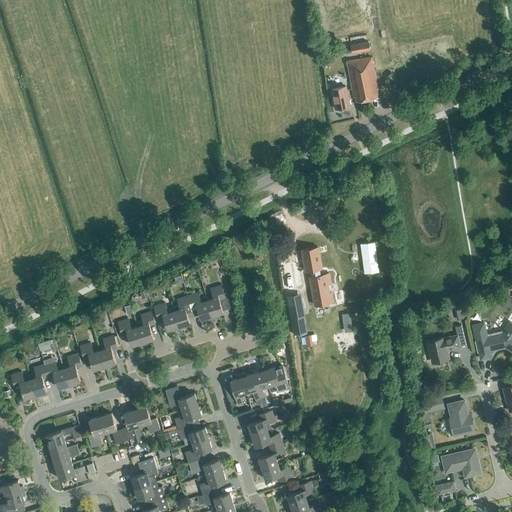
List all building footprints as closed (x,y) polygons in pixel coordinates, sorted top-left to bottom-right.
[(351,44),(352,53),(370,50),(368,41),(351,44)] [(380,97),(372,57),(347,61),(354,98),(356,97),(357,102),(380,97)] [(336,109),(350,106),(346,86),(332,89),(336,109)] [(378,271),(374,242),(361,244),(365,273),(378,271)] [(318,247),(302,250),(306,271),(311,271),(312,276),(310,277),(315,305),(322,304),(321,303),(328,302),(329,303),(333,302),(331,293),(329,293),(328,285),(331,284),(328,273),(321,275),(320,269),(322,269),(318,247)] [(207,300),(213,319),(217,318),(217,315),(223,312),(219,299),(225,297),(221,285),(210,289),(213,298),(207,300)] [(213,319),(207,300),(201,302),(198,293),(187,296),(193,316),(199,314),(201,320),(208,317),(209,320),(213,319)] [(188,317),(193,316),(187,296),(177,299),(180,309),(173,311),(179,330),(184,328),(183,325),(190,323),(188,317)] [(301,301),(289,303),(289,307),(295,335),(306,333),(303,316),(304,316),(302,305),(301,301)] [(179,330),(173,311),(168,312),(165,303),(154,306),(158,319),(163,317),(168,330),(174,328),(175,331),(179,330)] [(457,321),(464,319),(464,318),(465,318),(462,306),(459,307),(454,309),(457,321)] [(137,327),(143,345),(148,344),(147,341),(154,339),(149,325),(155,324),(151,311),(140,315),(144,325),(137,327)] [(143,345),(137,327),(131,328),(128,319),(118,322),(121,334),(127,332),(131,346),(138,344),(139,347),(143,345)] [(488,335),(485,321),(471,324),(475,341),(474,341),(477,353),(478,353),(480,360),(493,357),(491,350),(502,348),(503,346),(511,351),(511,323),(509,322),(502,333),(499,334),(498,332),(488,335)] [(466,345),(463,333),(461,325),(455,326),(457,335),(444,338),(443,337),(427,341),(432,361),(448,357),(446,350),(451,348),(451,350),(460,347),(460,346),(466,345)] [(99,350),(105,369),(110,367),(109,365),(116,363),(111,349),(117,347),(113,335),(103,339),(106,348),(99,350)] [(306,346),(314,345),(312,335),(305,336),(306,346)] [(105,369),(99,350),(93,352),(90,343),(80,346),(83,358),(89,356),(94,370),(100,368),(101,370),(105,369)] [(64,369),(70,387),(74,386),(73,383),(80,381),(76,368),(82,366),(78,354),(68,357),(71,367),(64,369)] [(70,387),(64,369),(58,371),(55,361),(44,364),(48,376),(54,375),(58,388),(65,386),(66,389),(70,387)] [(43,378),(48,376),(44,364),(34,368),(37,377),(31,379),(36,398),(41,396),(40,394),(47,391),(43,378)] [(267,366),(262,367),(268,386),(270,393),(276,391),(277,393),(291,388),(283,364),(275,367),(274,367),(268,369),(267,366)] [(262,388),(268,386),(262,367),(258,369),(259,371),(252,374),(260,399),(265,398),(262,388)] [(36,398),(31,379),(25,381),(22,371),(11,375),(15,387),(20,385),(25,398),(31,396),(32,399),(36,398)] [(260,399),(252,374),(246,376),(245,373),(240,374),(246,393),(253,391),(256,401),(260,399)] [(240,395),(246,393),(240,374),(236,376),(237,379),(230,381),(238,406),(243,405),(240,395)] [(511,378),(511,382),(511,385),(510,386),(511,389),(503,390),(505,397),(509,411),(511,410),(511,378)] [(182,409),(198,404),(194,393),(181,397),(177,386),(165,390),(170,406),(180,403),(182,409)] [(426,414),(445,409),(442,395),(423,400),(426,414)] [(467,415),(464,400),(448,404),(452,419),(450,419),(452,429),(449,430),(450,436),(474,430),(470,414),(467,415)] [(182,409),(178,410),(180,416),(174,418),(178,429),(190,425),(188,420),(201,415),(198,404),(182,409)] [(140,426),(146,424),(149,433),(160,430),(156,418),(150,419),(146,406),(135,410),(140,426)] [(145,439),(140,426),(135,410),(124,413),(128,426),(122,428),(126,441),(137,437),(139,442),(145,439)] [(249,436),(267,430),(272,429),(270,423),(275,421),(271,410),(260,414),(261,420),(248,424),(250,431),(247,431),(249,436)] [(126,441),(122,428),(117,430),(112,413),(100,417),(105,433),(112,431),(116,444),(126,441)] [(100,434),(105,433),(100,417),(89,420),(93,433),(88,435),(92,447),(103,444),(100,434)] [(79,425),(74,426),(77,437),(83,435),(79,425)] [(192,443),(208,438),(205,427),(191,431),(190,425),(178,429),(181,439),(190,436),(192,443)] [(49,446),(65,441),(63,435),(72,432),(71,427),(46,435),(49,446)] [(270,448),(282,444),(279,433),(269,436),(267,430),(249,436),(250,440),(253,439),(255,446),(268,442),(270,448)] [(188,462),(204,457),(202,452),(212,449),(208,438),(192,443),(194,448),(185,451),(188,462)] [(53,457),(78,449),(76,444),(67,447),(65,441),(49,446),(53,457)] [(435,448),(434,441),(426,443),(428,450),(435,448)] [(259,470),(278,464),(276,458),(285,455),(282,444),(270,448),(272,453),(259,457),(261,464),(258,465),(259,470)] [(173,456),(180,454),(178,447),(171,450),(173,456)] [(56,468),(72,463),(70,457),(79,454),(78,449),(53,457),(56,468)] [(480,473),(474,449),(442,457),(445,472),(466,467),(468,476),(480,473)] [(438,456),(431,458),(432,465),(440,463),(438,456)] [(206,475),(223,470),(219,459),(206,463),(204,457),(188,462),(191,473),(204,469),(206,475)] [(131,477),(135,488),(150,483),(156,481),(155,475),(158,474),(153,458),(138,462),(141,474),(131,477)] [(72,463),(56,468),(60,479),(85,471),(83,466),(74,469),(72,463)] [(278,464),(259,470),(260,474),(263,473),(266,480),(279,476),(281,481),(293,478),(289,467),(280,470),(278,464)] [(202,495),(215,491),(213,485),(226,481),(223,470),(206,475),(208,480),(199,483),(202,495)] [(6,496),(24,490),(23,486),(20,486),(18,480),(4,484),(3,478),(0,479),(0,490),(0,491),(2,497),(6,496)] [(288,507),(306,501),(305,495),(314,492),(313,487),(318,485),(317,479),(311,481),(299,485),(301,491),(287,495),(290,502),(287,503),(288,507)] [(438,494),(455,491),(453,482),(436,485),(438,494)] [(145,503),(165,496),(162,486),(152,489),(150,483),(135,488),(138,499),(143,498),(145,503)] [(26,495),(24,490),(6,496),(2,497),(4,503),(0,504),(0,511),(19,511),(26,510),(23,503),(25,502),(23,496),(26,495)] [(217,508),(233,503),(230,492),(217,496),(215,491),(202,495),(205,505),(215,502),(217,508)] [(142,511),(159,511),(159,510),(168,507),(165,496),(145,503),(147,509),(142,511)] [(320,511),(318,504),(309,507),(306,501),(288,507),(289,511),(292,511),(320,511)] [(235,511),(233,503),(217,508),(218,511),(235,511)]
